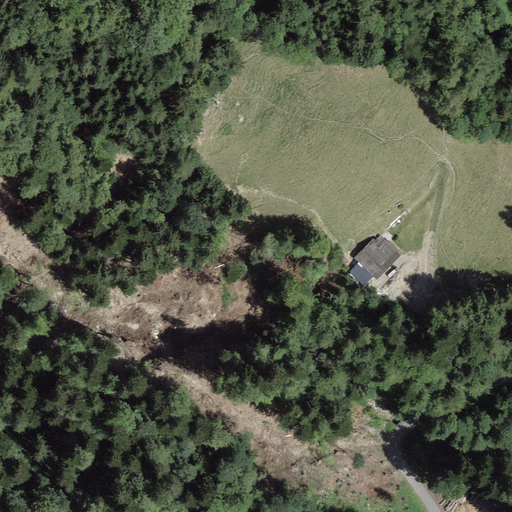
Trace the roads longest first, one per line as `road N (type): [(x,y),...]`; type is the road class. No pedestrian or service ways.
road 1 (track): [(389,234),(439,183),(432,270),(459,293),(511,288)]
road 2 (unclassified): [(434,511),(399,457),(400,429),(511,375)]
